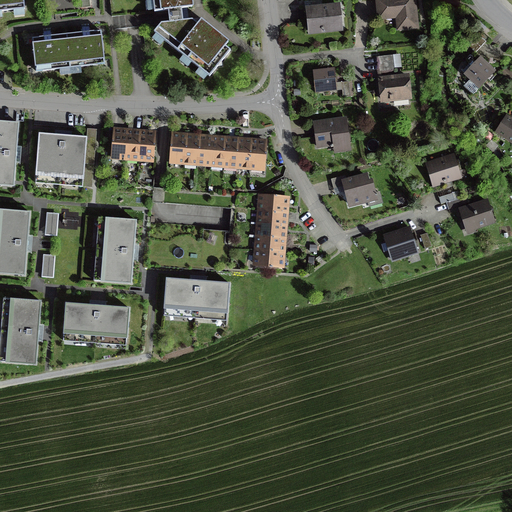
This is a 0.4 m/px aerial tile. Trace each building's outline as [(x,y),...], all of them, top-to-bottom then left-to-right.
[(23,0),(0,0),(0,18),(3,18),(2,12),(13,11),(14,17),(15,17),(15,19),(25,18),(25,16),(25,10),(24,10),(23,0)] [(201,21),(199,24),(192,20),(183,21),(183,18),(183,15),(183,12),(182,11),(193,10),(192,0),(152,0),(153,1),(146,1),(148,12),(154,12),(154,14),(168,13),(168,18),(169,22),(161,23),(154,34),(156,35),(152,40),(160,46),(164,42),(183,57),(179,62),(188,68),(191,64),(199,70),(195,75),(204,81),(207,77),(210,79),(219,68),(223,67),(222,63),(231,53),(226,48),(230,44),(217,33),(201,21)] [(415,0),(375,0),(377,21),(392,19),(393,29),(397,29),(397,31),(419,29),(415,0)] [(306,6),(309,36),(343,32),(340,3),(306,6)] [(42,72),(70,69),(97,66),(97,65),(104,64),(103,60),(104,60),(101,36),(100,32),(93,32),(89,32),(88,28),(86,28),(81,28),(82,33),(66,35),(50,37),(50,32),(47,32),(43,33),(43,37),(38,38),(39,38),(32,39),(32,44),(34,67),(35,67),(35,72),(42,71),(42,72)] [(464,43),(475,53),(485,42),(474,32),(464,43)] [(395,68),(402,68),(401,54),(393,55),(395,68)] [(392,56),(377,57),(379,72),(394,71),(392,56)] [(496,72),(481,57),(464,75),(479,90),(489,80),(491,82),(497,76),(495,74),(496,72)] [(313,70),(315,93),(337,91),(336,83),(335,68),(313,70)] [(409,100),(413,100),(410,74),(406,74),(378,77),(381,104),(394,102),(394,104),(409,102),(409,100)] [(343,98),(354,97),(352,81),(342,82),(342,91),(343,98)] [(511,117),(507,114),(495,132),(511,143),(511,117)] [(313,122),(317,149),(330,147),(331,148),(333,148),(334,153),(351,151),(347,117),(313,122)] [(0,187),(14,189),(16,164),(20,164),(22,146),(18,146),(19,124),(0,122),(0,187)] [(146,130),(134,129),(122,128),(113,128),(111,160),(154,163),(156,131),(146,130)] [(259,139),(245,138),(232,137),(218,136),(207,135),(194,134),(181,133),(171,132),(169,164),(265,172),(268,140),(259,139)] [(82,187),(86,138),(39,135),(35,184),(82,187)] [(492,139),(486,146),(493,152),(499,146),(492,139)] [(433,189),(462,179),(462,178),(467,176),(465,169),(460,171),(454,154),(425,163),(433,189)] [(368,204),(369,207),(371,207),(371,211),(383,208),(382,204),(383,204),(380,192),(376,193),(373,180),(369,181),(367,174),(346,179),(345,176),(331,180),(335,195),(344,192),(349,209),(368,204)] [(446,203),(460,198),(458,192),(439,197),(441,204),(446,203)] [(252,266),(285,269),(286,258),(287,243),(288,231),(288,220),(289,206),(290,197),(258,194),(252,266)] [(468,202),(466,197),(460,198),(446,203),(448,210),(456,208),(455,206),(468,202)] [(475,231),(495,224),(488,200),(458,209),(467,236),(476,233),(475,231)] [(0,273),(24,276),(29,213),(0,210),(0,273)] [(47,213),(45,236),(57,237),(59,214),(47,213)] [(93,283),(132,286),(137,221),(98,218),(93,283)] [(410,227),(383,235),(392,263),(419,254),(410,227)] [(425,249),(432,247),(427,233),(421,235),(425,249)] [(42,278),(54,279),(56,256),(44,255),(42,278)] [(226,325),(229,284),(166,279),(163,320),(226,325)] [(0,331),(0,362),(35,365),(40,302),(3,299),(0,331)] [(126,347),(128,308),(66,304),(63,343),(126,347)]
